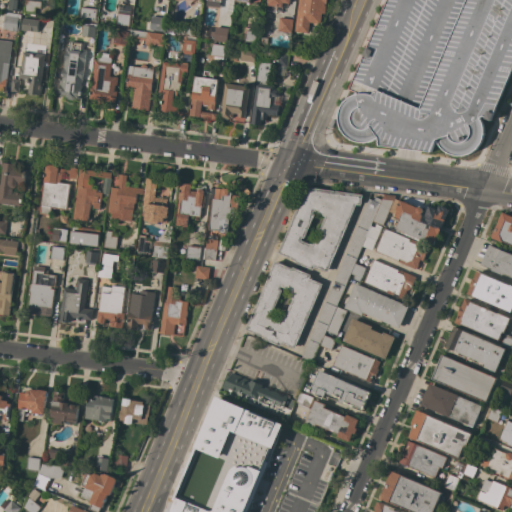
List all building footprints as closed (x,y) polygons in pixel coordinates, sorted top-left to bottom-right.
[(21,0),(21,9),(20,9),(19,11),(8,10),(9,0),(21,0)] [(24,0),(33,0),(41,1),(40,8),(36,7),(35,13),(24,12),(24,0)] [(290,0),(267,0),(266,8),(281,9),(282,3),(290,4),(290,0)] [(298,0),(326,0),(326,4),(325,4),(324,5),(326,5),(325,13),(322,13),(320,24),(309,22),(308,33),(295,31),(298,0)] [(511,0),(511,71),(491,121),(486,119),(486,117),(483,115),(481,117),(482,121),(484,125),(485,130),(485,134),(484,136),(483,139),(480,146),(477,149),(471,153),(467,155),(461,155),(456,155),(451,153),(448,152),(443,149),(440,144),(437,140),(435,141),(431,152),(379,145),(379,138),(378,136),(375,139),(371,141),(366,141),(361,142),(357,141),(352,139),(349,137),(345,134),(340,128),(339,124),(339,118),(340,114),(344,103),(348,99),(354,95),(358,93),(356,92),(350,89),(388,0),(511,0)] [(119,3),(133,5),(132,15),(130,15),(129,26),(128,26),(128,29),(116,27),(119,3)] [(95,21),(80,19),(81,7),(97,9),(95,21)] [(19,31),(9,30),(9,29),(3,29),(5,12),(21,15),(19,31)] [(151,16),(163,17),(161,31),(150,30),(151,16)] [(294,19),(292,32),(278,31),(280,17),(294,19)] [(39,20),(37,32),(21,30),(23,18),(39,20)] [(199,38),(176,35),(178,23),(197,26),(197,22),(201,22),(199,38)] [(210,24),(209,31),(215,31),(215,26),(229,28),(228,31),(230,31),(229,41),(227,41),(227,42),(214,41),(214,39),(207,38),(207,39),(199,38),(201,22),(210,24)] [(94,38),(81,36),(83,25),(89,26),(89,24),(95,25),(95,26),(96,27),(94,38)] [(113,43),(115,29),(129,31),(127,45),(125,45),(125,46),(114,44),(114,43),(113,43)] [(145,44),(146,39),(131,37),(132,30),(164,34),(163,46),(145,44)] [(257,44),(245,42),(246,30),(259,31),(257,44)] [(7,79),(5,91),(0,91),(0,39),(12,41),(7,79)] [(196,41),(194,55),(182,53),(184,39),(196,41)] [(79,99),(76,99),(74,100),(67,99),(65,97),(58,96),(60,80),(62,80),(63,74),(62,74),(62,70),(63,70),(66,47),(67,47),(67,41),(82,43),(82,49),(86,49),(79,99)] [(224,58),(210,56),(212,43),(226,45),(224,58)] [(241,60),(243,47),(256,49),(255,62),(241,60)] [(45,55),(44,62),(46,62),(45,67),(43,67),(40,85),(42,85),(40,95),(28,93),(29,83),(28,83),(26,81),(26,80),(27,79),(18,78),(20,67),(21,67),(24,51),(45,55)] [(110,76),(118,77),(117,85),(115,85),(114,91),(117,91),(116,102),(107,101),(106,105),(98,104),(98,100),(89,99),(90,87),(92,87),(93,73),(94,59),(98,59),(99,52),(112,54),(110,76)] [(290,54),(288,67),(275,65),(277,52),(290,54)] [(163,61),(181,64),(181,62),(188,63),(188,64),(187,73),(183,72),(180,92),(178,91),(177,96),(174,95),(173,105),(179,106),(178,114),(161,111),(164,93),(159,92),(163,61)] [(269,85),(275,86),(275,90),(278,90),(280,92),(279,96),(277,97),(275,97),(274,104),(279,105),(278,116),(267,115),(266,121),(262,120),(261,125),(250,123),(250,122),(252,123),(259,62),(272,63),(269,85)] [(149,110),(132,108),(135,87),(127,86),(128,74),(126,74),(127,66),(128,67),(129,66),(139,67),(140,65),(142,64),(144,64),(145,64),(147,66),(147,67),(147,68),(154,69),(149,110)] [(215,110),(208,109),(209,105),(202,104),(201,111),(219,114),(219,119),(190,116),(195,76),(203,77),(204,71),(214,72),(214,79),(219,79),(215,110)] [(19,92),(12,91),(14,79),(20,80),(19,92)] [(249,87),(245,118),(238,117),(238,114),(234,113),(233,118),(231,117),(231,119),(229,118),(229,119),(222,118),(220,117),(225,83),(249,87)] [(0,184),(2,167),(2,162),(20,165),(20,169),(26,170),(25,174),(26,174),(24,186),(17,185),(16,186),(15,187),(13,188),(12,191),(17,191),(16,192),(20,192),(19,195),(23,196),(22,206),(0,203),(0,184)] [(40,214),(46,164),(56,165),(56,166),(57,166),(58,168),(65,169),(65,167),(78,168),(76,178),(69,177),(70,174),(63,173),(62,179),(61,179),(60,182),(71,183),(69,193),(70,194),(71,194),(71,197),(70,198),(70,199),(69,199),(67,209),(52,208),(51,215),(40,214)] [(80,168),(112,173),(111,175),(112,175),(109,194),(103,193),(103,191),(102,191),(104,177),(90,175),(89,183),(93,184),(92,187),(97,188),(97,192),(102,192),(102,199),(101,198),(100,209),(93,208),(93,204),(90,204),(88,221),(73,219),(80,168)] [(125,186),(144,188),(143,194),(137,193),(136,203),(134,203),(132,221),(111,218),(112,213),(109,212),(112,187),(118,188),(119,174),(127,175),(125,186)] [(142,215),(143,208),(142,208),(142,205),(143,205),(144,201),(143,200),(143,197),(144,197),(145,191),(144,191),(144,188),(145,188),(147,178),(157,179),(155,197),(168,199),(168,200),(167,200),(164,223),(144,220),(144,215),(142,215)] [(204,207),(202,206),(202,207),(201,207),(200,217),(188,215),(187,227),(186,227),(186,229),(181,228),(181,226),(176,225),(178,213),(177,213),(181,182),(191,184),(191,191),(197,191),(197,190),(199,188),(203,189),(204,191),(204,195),(205,195),(204,207)] [(315,266),(313,270),(295,262),(295,260),(279,253),(307,187),(363,194),(361,205),(356,205),(328,272),(315,266)] [(239,195),(239,200),(240,201),(240,202),(240,203),(239,204),(238,209),(235,208),(234,216),(229,215),(228,232),(225,234),(220,233),(219,231),(209,229),(213,198),(214,198),(215,188),(223,189),(223,188),(230,189),(233,190),(232,195),(239,195)] [(383,200),(385,195),(395,197),(383,225),(374,221),(383,200)] [(373,221),(371,226),(372,226),(367,237),(366,236),(355,263),(356,264),(351,274),(350,273),(336,306),(337,307),(327,331),(326,330),(324,335),(325,335),(321,346),(320,345),(312,363),(301,358),(331,287),(334,288),(334,287),(338,288),(340,285),(334,282),(369,198),(373,200),(375,196),(383,200),(374,221),(373,221)] [(450,210),(439,235),(438,235),(434,245),(425,241),(424,243),(397,231),(398,229),(396,228),(400,219),(395,216),(396,214),(390,211),(395,198),(400,200),(417,207),(419,207),(419,205),(423,207),(423,209),(423,211),(423,213),(421,214),(425,216),(429,205),(438,209),(440,205),(443,207),(450,210)] [(511,244),(503,241),(503,242),(491,237),(502,212),(511,215),(511,244)] [(0,220),(2,221),(2,219),(7,220),(7,223),(9,223),(8,228),(6,228),(8,228),(7,233),(6,233),(5,234),(0,233),(0,220)] [(375,227),(376,224),(382,226),(376,240),(367,237),(372,226),(375,227)] [(100,229),(100,232),(102,232),(102,237),(99,236),(98,246),(70,243),(72,226),(100,229)] [(67,229),(66,242),(52,240),(54,227),(67,229)] [(410,239),(411,238),(429,246),(423,261),(420,260),(418,265),(419,265),(418,268),(417,268),(416,269),(398,262),(398,261),(375,251),(385,228),(410,239)] [(116,249),(104,247),(106,230),(112,231),(111,236),(118,237),(116,249)] [(151,254),(137,252),(140,235),(146,236),(146,237),(147,237),(147,239),(150,240),(150,241),(152,242),(151,254)] [(0,238),(18,241),(16,255),(3,254),(4,252),(0,251),(0,238)] [(169,243),(167,259),(152,256),(154,241),(169,243)] [(511,276),(504,273),(503,275),(491,270),(492,268),(481,264),(490,244),(501,249),(500,249),(511,254),(511,276)] [(200,260),(186,258),(188,245),(189,246),(189,245),(194,245),(196,245),(196,246),(201,246),(201,247),(202,247),(200,260)] [(50,258),(52,246),(65,247),(63,260),(50,258)] [(217,249),(215,260),(205,259),(206,248),(217,249)] [(98,252),(97,263),(85,262),(87,251),(98,252)] [(100,270),(101,270),(103,253),(119,255),(118,266),(113,265),(111,278),(99,277),(97,276),(98,270),(100,270)] [(373,259),(399,270),(399,269),(416,276),(412,287),(411,289),(409,290),(407,290),(404,299),(364,282),(373,259)] [(153,260),(163,261),(162,272),(151,271),(153,260)] [(282,343),(281,346),(262,338),(263,337),(247,330),(253,316),(254,317),(255,313),(269,279),(270,279),(271,275),(277,261),(292,268),(293,267),(311,275),(310,278),(323,284),(295,348),(282,343)] [(356,264),(365,268),(359,281),(354,279),(355,275),(351,274),(356,264)] [(51,315),(46,314),(46,316),(28,313),(30,293),(29,291),(30,285),(32,283),(34,265),(45,267),(44,273),(56,275),(55,287),(52,286),(51,288),(54,289),(51,315)] [(208,279),(195,278),(197,265),(210,267),(208,279)] [(9,315),(0,314),(0,283),(2,284),(4,271),(15,273),(9,315)] [(468,294),(471,286),(470,285),(473,278),(474,279),(477,271),(510,285),(511,285),(511,310),(511,312),(468,294)] [(59,320),(60,320),(64,287),(65,286),(69,287),(68,288),(76,289),(77,278),(88,279),(84,308),(93,309),(91,320),(73,317),(72,321),(68,320),(68,322),(66,322),(65,322),(62,322),(61,321),(59,321),(59,320)] [(345,307),(355,283),(408,306),(399,327),(365,313),(364,315),(362,314),(362,315),(345,307)] [(101,298),(102,286),(112,287),(112,285),(125,287),(122,313),(124,313),(123,320),(124,320),(124,322),(123,322),(122,328),(110,326),(110,323),(110,319),(105,318),(104,323),(97,322),(98,311),(99,311),(99,310),(95,309),(93,309),(94,297),(97,298),(101,298)] [(151,323),(153,325),(153,327),(151,329),(149,330),(147,330),(145,328),(145,326),(145,324),(138,323),(137,330),(127,329),(133,286),(147,288),(147,291),(155,292),(151,323)] [(160,333),(158,332),(158,331),(160,332),(161,332),(165,302),(166,302),(168,286),(182,288),(180,300),(188,301),(187,311),(188,311),(186,325),(181,325),(179,325),(179,324),(175,324),(174,335),(160,333)] [(461,324),(461,325),(455,323),(459,314),(458,314),(461,306),(462,307),(465,298),(472,301),(471,302),(498,314),(499,313),(511,318),(504,333),(503,332),(499,340),(461,324)] [(346,311),(336,335),(327,331),(337,307),(346,311)] [(353,318),(372,326),(371,329),(383,334),(384,332),(395,337),(386,359),(343,340),(353,318)] [(455,327),(506,349),(496,372),(482,366),(484,363),(479,361),(478,362),(470,359),(470,357),(468,356),(468,358),(459,354),(460,353),(446,347),(449,340),(455,327)] [(511,336),(511,348),(501,343),(505,333),(511,336)] [(336,340),(331,350),(321,346),(325,335),(336,340)] [(377,368),(379,369),(375,377),(373,376),(370,382),(333,365),(342,345),(380,362),(377,368)] [(432,379),(436,369),(435,369),(438,363),(439,364),(442,354),(497,378),(486,402),(432,379)] [(331,375),(331,374),(336,377),(371,392),(369,399),(367,398),(366,402),(367,403),(364,410),(363,409),(362,411),(337,401),(338,399),(330,395),(328,400),(324,398),(324,399),(316,395),(309,391),(311,386),(313,387),(320,370),(331,375)] [(222,391),(230,372),(251,381),(251,380),(263,385),(263,386),(288,397),(284,406),(288,408),(290,403),(294,405),(288,420),(222,391)] [(500,390),(504,380),(511,383),(511,389),(510,395),(500,390)] [(458,396),(482,406),(478,415),(479,416),(477,420),(476,419),(476,421),(477,421),(475,426),(474,425),(473,426),(472,426),(472,427),(468,425),(468,424),(449,416),(449,417),(421,405),(430,383),(459,395),(458,396)] [(46,398),(48,398),(47,401),(46,400),(44,414),(39,413),(39,415),(36,415),(36,413),(32,413),(32,412),(30,412),(30,410),(27,409),(25,409),(23,421),(16,420),(20,392),(26,393),(27,391),(30,390),(30,389),(38,390),(39,389),(47,390),(47,392),(48,392),(48,397),(46,397),(46,398)] [(79,405),(77,424),(73,423),(69,422),(69,424),(65,423),(65,422),(61,421),(61,424),(50,423),(54,391),(64,392),(63,402),(68,403),(68,407),(70,407),(71,404),(79,405)] [(308,410),(297,405),(302,393),(313,397),(308,410)] [(11,404),(9,420),(0,419),(0,395),(2,396),(1,400),(8,401),(7,403),(11,404)] [(87,398),(95,399),(97,397),(97,396),(109,397),(109,398),(114,399),(112,412),(111,412),(110,422),(84,418),(87,398)] [(132,399),(132,400),(144,402),(144,404),(150,405),(147,425),(133,423),(133,424),(124,423),(124,420),(120,420),(120,418),(121,410),(121,411),(123,398),(132,399)] [(217,399),(169,511),(242,511),(280,426),(217,399)] [(326,404),(324,407),(346,417),(347,414),(359,420),(355,428),(358,429),(355,434),(353,433),(349,441),(338,436),(339,434),(317,424),(316,427),(306,423),(316,400),(326,404)] [(488,418),(493,407),(502,412),(497,423),(488,418)] [(472,434),(466,447),(464,446),(459,458),(425,443),(424,444),(409,437),(414,425),(411,424),(417,410),(472,434)] [(511,422),(511,446),(506,444),(507,443),(499,439),(507,420),(511,422)] [(399,462),(402,456),(400,455),(402,450),(407,452),(410,445),(407,444),(408,441),(447,457),(442,468),(439,467),(435,478),(399,462)] [(59,458),(45,456),(46,448),(60,450),(59,458)] [(507,453),(510,452),(511,452),(511,481),(503,477),(504,476),(501,475),(500,476),(498,475),(498,474),(497,473),(496,474),(493,473),(494,471),(481,465),(485,455),(491,457),(495,448),(507,453)] [(74,466),(62,465),(63,452),(75,454),(74,466)] [(126,472),(113,470),(114,458),(116,458),(116,454),(128,456),(126,472)] [(107,471),(95,469),(97,457),(98,457),(98,455),(103,455),(102,458),(109,458),(107,471)] [(27,469),(29,457),(40,458),(39,471),(27,469)] [(477,468),(473,478),(464,474),(462,473),(466,463),(468,464),(477,468)] [(34,485),(43,464),(65,467),(61,478),(51,478),(45,490),(34,485)] [(432,511),(414,511),(380,497),(391,471),(441,493),(432,511)] [(111,495),(108,494),(102,508),(101,507),(99,511),(96,511),(89,509),(91,503),(90,502),(95,491),(81,485),(86,473),(91,475),(96,473),(101,475),(102,474),(105,475),(105,474),(118,479),(111,495)] [(461,479),(455,492),(444,487),(449,474),(461,479)] [(485,479),(492,482),(492,480),(501,484),(502,483),(511,488),(511,504),(509,507),(505,505),(502,511),(492,506),(493,506),(476,499),(485,479)] [(29,497),(41,507),(36,511),(30,511),(24,507),(29,497)] [(20,509),(17,511),(6,511),(4,510),(11,501),(20,509)] [(374,511),(376,509),(374,508),(378,501),(394,508),(393,510),(397,511),(374,511)]
